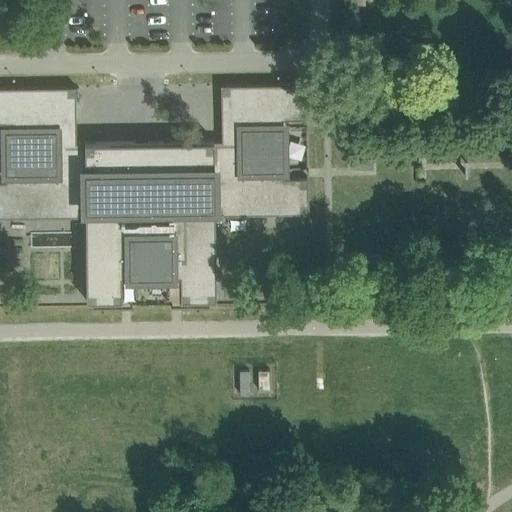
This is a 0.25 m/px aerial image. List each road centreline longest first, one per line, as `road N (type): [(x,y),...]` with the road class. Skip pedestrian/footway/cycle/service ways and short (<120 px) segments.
road 1 (residential): [(0,331),(511,326)]
road 2 (residential): [(0,67),(323,64),(322,0)]
